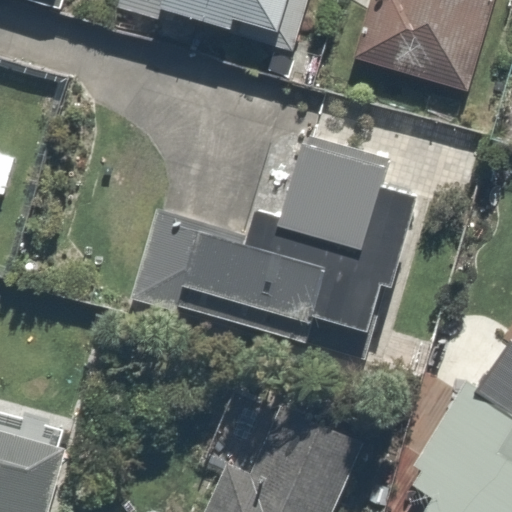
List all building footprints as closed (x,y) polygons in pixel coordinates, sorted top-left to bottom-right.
[(296,0),(139,0),(216,23),(219,13),(251,23),(248,33),(284,43),(296,0)] [(485,0),(371,0),(355,54),(459,86),(485,0)] [(371,160),(287,136),(269,197),(247,191),(238,225),(138,197),(113,287),(295,338),(300,320),(346,333),(362,273),(373,276),(399,184),(367,175),(371,160)] [(511,511),(511,330),(505,326),(470,382),(459,376),(397,478),(419,492),(406,511),(511,511)] [(313,511),(344,447),(266,411),(241,464),(206,448),(176,511),(313,511)] [(47,511),(66,449),(0,429),(0,511),(47,511)]
